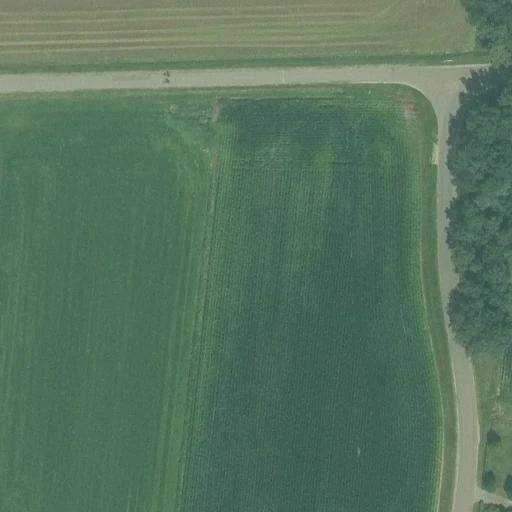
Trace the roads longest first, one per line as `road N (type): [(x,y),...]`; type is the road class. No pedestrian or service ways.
road 1 (unclassified): [(0,88),(446,77)]
road 2 (unclassified): [(463,511),(463,410),(442,277),(446,77)]
